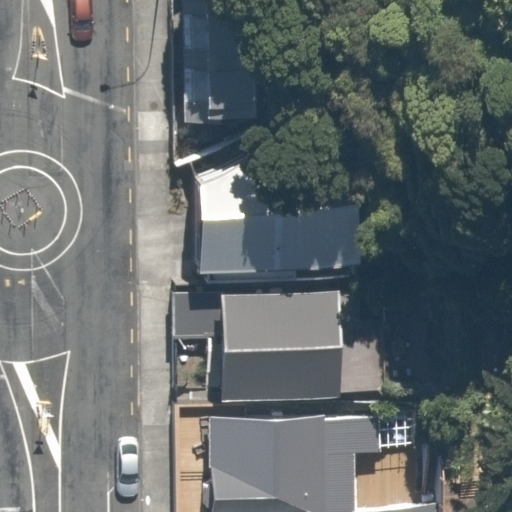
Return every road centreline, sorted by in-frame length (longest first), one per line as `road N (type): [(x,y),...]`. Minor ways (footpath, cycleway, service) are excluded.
road 1 (secondary): [(45,205),(52,511)]
road 2 (secondary): [(38,0),(45,205)]
